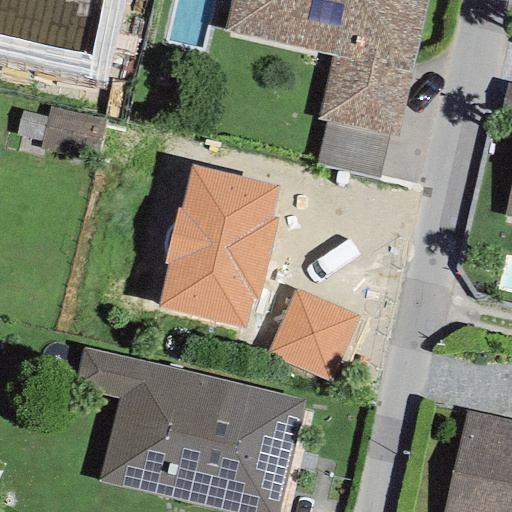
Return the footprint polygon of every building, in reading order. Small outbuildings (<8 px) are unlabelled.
[(0,0),(0,53),(100,77),(117,0),(0,0)] [(427,0),(230,0),(223,31),(329,56),(316,121),(324,122),(388,136),(396,138),(427,0)] [(511,85),(505,84),(499,110),(511,112),(511,180),(504,214),(511,216),(511,85)] [(97,161),(106,120),(48,108),(45,117),(40,140),(39,148),(97,161)] [(40,140),(45,117),(21,111),(16,134),(40,140)] [(378,178),(388,136),(324,122),(315,163),(378,178)] [(158,308),(244,328),(251,300),(256,302),(276,219),(271,218),(279,186),(191,165),(180,210),(177,210),(164,263),(168,264),(158,308)] [(330,383),(359,316),(292,288),(264,355),(330,383)] [(276,511),(303,400),(83,349),(74,389),(117,399),(97,481),(226,511),(276,511)] [(511,511),(511,421),(464,411),(444,511),(511,511)]
